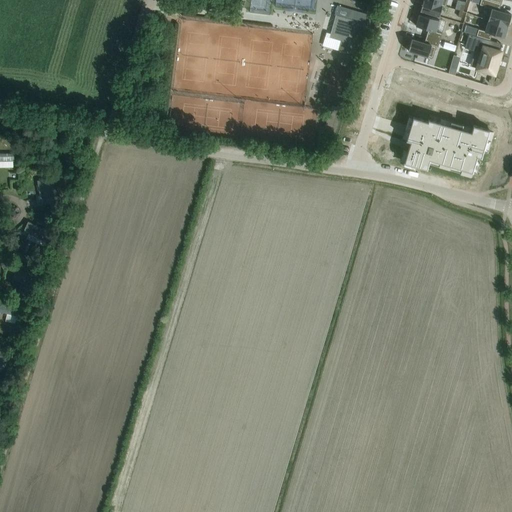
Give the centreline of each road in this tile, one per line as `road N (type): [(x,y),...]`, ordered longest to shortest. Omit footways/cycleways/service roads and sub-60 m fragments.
road 1 (track): [(103,132),(0,467)]
road 2 (unclassified): [(353,172),(103,132)]
road 3 (residential): [(385,59),(489,90),(503,87),(511,68)]
road 4 (unclassified): [(103,132),(146,0)]
road 5 (unclassified): [(471,198),(353,172)]
